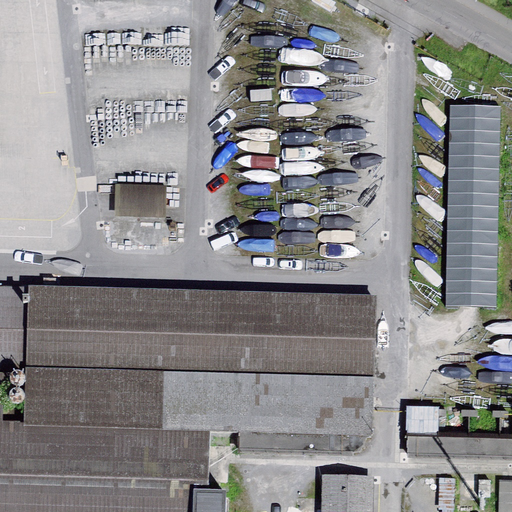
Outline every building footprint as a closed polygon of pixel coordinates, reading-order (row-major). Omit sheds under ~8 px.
[(502,112),(451,111),(447,311),(497,312),(502,112)] [(118,182),(118,216),(169,216),(169,182),(118,182)] [(375,297),(0,289),(0,371),(21,372),(19,427),(211,433),(242,432),(242,452),(372,455),(375,297)] [(21,372),(0,371),(0,511),(189,511),(190,488),(210,489),(211,433),(19,427),(21,372)] [(409,404),(409,430),(442,430),(442,404),(409,404)] [(409,457),(511,458),(511,434),(410,432),(409,457)] [(325,478),(323,511),(374,511),(376,479),(325,478)] [(511,511),(511,480),(502,480),(502,511),(511,511)] [(189,511),(229,511),(231,490),(210,489),(190,488),(189,511)]
